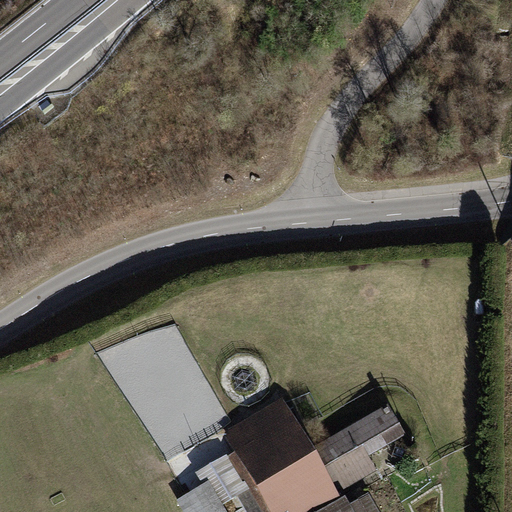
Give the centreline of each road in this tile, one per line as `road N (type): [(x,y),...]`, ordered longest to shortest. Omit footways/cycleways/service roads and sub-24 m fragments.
road 1 (unclassified): [(0,329),(82,279),(160,247),(251,228),(511,201)]
road 2 (trunk): [(0,106),(133,0)]
